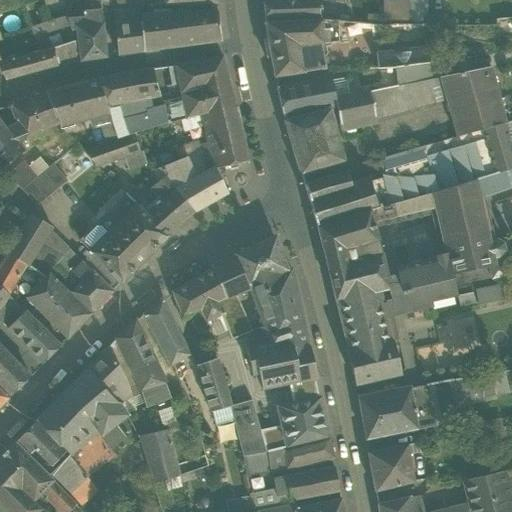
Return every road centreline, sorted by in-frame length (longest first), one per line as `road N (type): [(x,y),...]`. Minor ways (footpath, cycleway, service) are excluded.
road 1 (residential): [(356,511),(283,197)]
road 2 (residential): [(283,197),(173,262),(47,378)]
road 3 (residential): [(0,92),(242,45)]
road 4 (residential): [(283,197),(242,45)]
